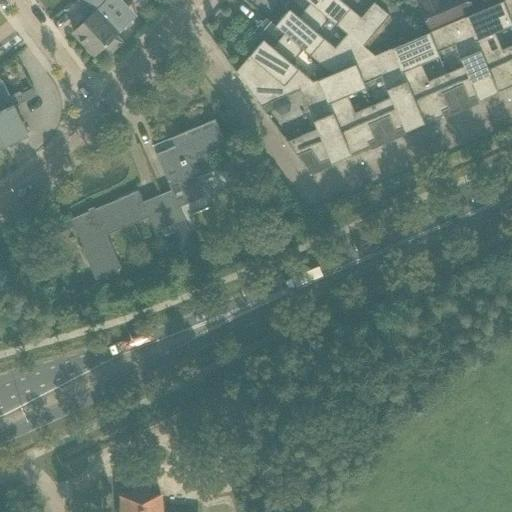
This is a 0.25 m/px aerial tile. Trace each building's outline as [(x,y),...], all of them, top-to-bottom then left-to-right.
[(305,0),(309,3),(328,18),(347,33),(363,46),(389,16),(373,2),(360,18),(342,3),(345,0),(305,0)] [(418,9),(428,32),(464,17),(474,13),(469,0),(418,0),(416,1),(420,8),(418,9)] [(511,0),(504,0),(501,1),(511,25),(511,24),(511,23),(511,20),(511,19),(511,0)] [(464,17),(496,92),(511,85),(511,45),(501,50),(493,32),(511,25),(501,1),(474,13),(464,17)] [(274,26),(283,34),(302,50),(332,75),(353,65),(374,56),(363,46),(347,33),(335,48),(316,33),(328,18),(309,3),(297,17),(288,9),(274,26)] [(124,28),(102,4),(72,32),(94,56),(103,48),(109,55),(121,43),(115,36),(124,28)] [(428,32),(427,33),(437,56),(438,56),(437,52),(453,45),(462,66),(445,74),(451,89),(461,85),(468,100),(475,97),(477,101),(496,92),(464,17),(428,32)] [(427,33),(391,49),(423,124),(442,116),(440,111),(448,108),(441,93),(451,89),(445,74),(427,81),(420,64),(437,56),(427,33)] [(260,106),(299,90),(313,84),(290,64),(302,50),(283,34),(271,48),(262,40),(235,72),(260,106)] [(391,49),(374,56),(353,65),(363,88),(364,87),(363,83),(379,76),(388,98),(371,105),(378,121),(388,116),(394,131),(402,128),(403,132),(423,124),(391,49)] [(353,65),(332,75),(316,82),(349,155),(369,147),(367,143),(374,140),(368,125),(378,121),(371,105),(353,113),(346,95),(363,88),(353,65)] [(0,80),(0,140),(3,147),(26,135),(1,81),(0,80)] [(316,82),(313,84),(299,90),(315,130),(286,142),(296,156),(297,155),(309,150),(319,163),(328,160),(330,164),(349,155),(316,82)] [(170,190),(159,195),(174,232),(176,232),(177,234),(175,235),(183,256),(200,249),(196,240),(193,242),(183,220),(185,219),(180,208),(203,199),(194,178),(214,170),(207,154),(226,146),(214,120),(177,136),(180,144),(155,155),(170,190)] [(98,232),(146,212),(137,191),(69,220),(93,278),(114,269),(98,232)] [(163,237),(174,232),(159,195),(147,200),(153,215),(148,217),(154,232),(159,230),(163,237)] [(183,256),(175,235),(163,240),(172,261),(183,256)] [(131,496),(120,496),(120,511),(193,511),(192,508),(161,507),(160,494),(149,495),(148,485),(131,486),(131,496)]
